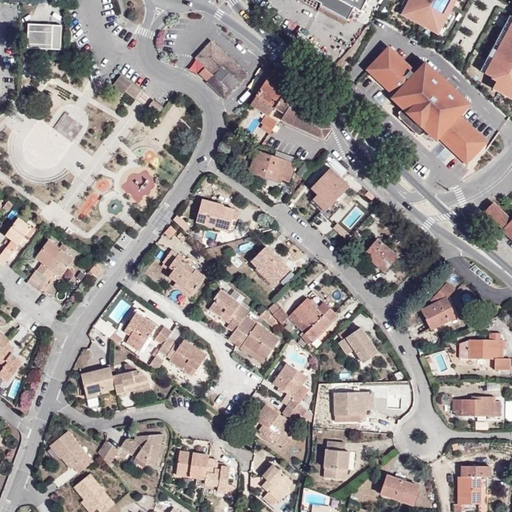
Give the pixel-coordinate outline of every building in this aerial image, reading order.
[(356,14),(363,0),(289,0),(313,13),(316,8),(343,23),(349,10),(356,14)] [(455,0),(410,0),(402,14),(437,33),(441,26),(448,13),(455,0)] [(340,28),(343,23),(316,8),(313,13),(340,28)] [(446,29),(453,15),(448,13),(441,26),(446,29)] [(485,75),(511,25),(511,17),(509,16),(479,72),(485,75)] [(511,25),(485,75),(496,81),(492,89),(511,99),(511,25)] [(59,30),(27,28),(26,52),(58,53),(59,30)] [(213,42),(197,58),(206,67),(200,73),(210,82),(209,83),(225,99),(248,75),(213,42)] [(468,105),(425,63),(422,66),(415,74),(389,47),(368,70),(395,96),(392,99),(402,108),(397,113),(397,118),(415,135),(421,135),(425,131),(435,140),(438,138),(465,164),(484,142),(457,116),(468,105)] [(250,106),(263,115),(266,116),(263,120),(260,125),(264,127),(273,132),(284,115),(286,116),(282,121),(288,126),(300,104),(296,101),(298,98),(287,90),(290,87),(273,71),(257,98),(253,102),(250,106)] [(136,99),(142,90),(121,73),(112,85),(124,94),(126,92),(136,99)] [(296,101),(300,104),(288,126),(323,140),(331,130),(317,115),(315,118),(302,109),(305,105),(298,98),(296,101)] [(163,107),(153,100),(148,108),(157,115),(163,107)] [(317,115),(305,105),(302,109),(315,118),(317,115)] [(273,132),(264,127),(262,130),(270,136),(273,132)] [(295,167),(256,153),(248,175),(279,186),(280,183),(288,186),(295,167)] [(342,175),(347,169),(330,154),(325,160),(342,175)] [(348,187),(342,181),(337,186),(325,174),(310,189),(317,196),(312,200),(322,210),(336,197),(338,199),(349,188),(348,187)] [(342,181),(348,187),(353,182),(345,174),(340,179),(342,181)] [(322,210),(312,200),(310,202),(328,220),(339,208),(334,203),(338,199),(336,197),(322,210)] [(202,199),(197,221),(225,228),(226,220),(231,221),(233,221),(235,219),(237,217),(237,216),(237,213),(236,210),(234,208),(231,206),(202,199)] [(511,216),(492,199),(484,207),(501,223),(499,225),(511,237),(511,216)] [(8,213),(12,207),(7,203),(3,209),(8,213)] [(348,217),(355,221),(361,211),(355,207),(348,217)] [(177,214),(173,219),(182,228),(186,224),(177,214)] [(24,234),(29,227),(17,218),(4,234),(16,244),(24,234)] [(336,224),(333,228),(348,240),(352,235),(337,223),(336,224)] [(166,241),(173,232),(165,226),(159,235),(166,241)] [(28,237),(33,230),(29,227),(24,234),(28,237)] [(16,244),(4,234),(0,239),(0,245),(2,248),(9,253),(16,244)] [(181,244),(184,240),(179,235),(175,238),(181,244)] [(44,268),(59,250),(46,240),(32,258),(39,263),(44,268)] [(396,260),(377,242),(365,254),(374,264),(372,266),(382,275),(396,260)] [(0,264),(9,253),(2,248),(0,250),(0,264)] [(57,278),(71,259),(59,250),(44,268),(50,272),(57,278)] [(288,271),(263,250),(249,267),(273,289),(288,271)] [(189,274),(181,267),(185,261),(170,251),(160,265),(171,272),(167,278),(174,283),(181,288),(185,283),(194,289),(202,277),(192,270),(189,274)] [(38,276),(44,268),(39,263),(32,272),(38,276)] [(95,279),(102,271),(94,264),(88,272),(95,279)] [(44,280),(50,272),(44,268),(38,276),(44,280)] [(30,287),(38,276),(32,272),(31,271),(23,282),(30,287)] [(37,292),(45,281),(44,280),(38,276),(30,287),(37,292)] [(194,289),(185,283),(181,288),(174,283),(173,285),(189,297),(194,289)] [(454,321),(448,308),(458,299),(447,288),(433,301),(435,306),(419,314),(428,334),(454,321)] [(227,297),(217,290),(209,302),(212,303),(207,311),(228,325),(225,328),(231,333),(243,316),(247,311),(238,304),(227,297)] [(242,299),(231,291),(227,297),(238,304),(242,299)] [(303,311),(311,302),(308,298),(299,308),(303,311)] [(311,345),(339,316),(325,303),(319,309),(311,302),(303,311),(299,308),(289,318),(307,336),(305,338),(311,345)] [(275,318),(280,313),(274,308),(271,311),(269,313),(275,318)] [(125,316),(119,323),(126,328),(121,336),(134,345),(148,325),(126,310),(123,315),(125,316)] [(269,315),(263,310),(257,317),(263,322),(269,315)] [(283,326),(289,318),(281,311),(280,313),(275,318),(283,326)] [(278,324),(269,315),(263,322),(272,330),(278,324)] [(263,363),(278,341),(243,316),(231,333),(225,341),(234,346),(235,344),(239,339),(244,342),(240,347),(263,363)] [(126,328),(119,323),(116,328),(123,333),(126,328)] [(164,336),(167,331),(159,325),(148,339),(157,345),(164,336)] [(350,336),(344,327),(337,334),(342,341),(350,336)] [(337,345),(345,357),(351,352),(361,366),(376,356),(359,330),(350,336),(342,341),(337,345)] [(104,346),(108,342),(96,331),(92,336),(104,346)] [(0,335),(0,350),(7,342),(9,339),(3,334),(1,336),(0,335)] [(498,352),(498,342),(488,334),(487,341),(457,346),(456,361),(474,362),(491,362),(491,369),(491,373),(507,373),(507,361),(500,361),(501,352),(498,352)] [(162,353),(170,341),(164,336),(157,345),(155,348),(162,353)] [(201,355),(178,339),(171,349),(166,356),(164,359),(187,376),(201,355)] [(240,347),(244,342),(239,339),(235,344),(240,347)] [(0,377),(7,383),(23,362),(12,353),(15,348),(7,342),(0,350),(0,377)] [(171,349),(166,346),(162,353),(166,356),(171,349)] [(263,363),(240,347),(238,350),(261,366),(263,363)] [(159,358),(152,353),(145,363),(152,368),(159,358)] [(154,393),(151,380),(131,366),(122,368),(124,378),(114,380),(111,381),(113,388),(115,397),(136,393),(137,397),(154,393)] [(79,379),(109,372),(108,368),(78,374),(79,379)] [(309,392),(315,384),(293,368),(278,390),(284,394),(288,397),(299,405),(309,392)] [(111,381),(109,372),(79,379),(84,402),(95,399),(95,397),(100,396),(99,391),(113,388),(111,381)] [(372,411),(372,393),(355,393),(355,389),(334,389),(334,393),(332,393),(332,416),(359,416),(364,416),(372,411)] [(305,408),(314,395),(309,392),(299,405),(305,408)] [(499,419),(499,402),(493,402),(493,398),(470,397),(470,401),(452,401),(451,414),(454,414),(454,418),(475,419),(484,419),(499,419)] [(309,415),(296,406),(292,413),(305,422),(309,415)] [(280,436),(289,425),(263,407),(253,421),(261,426),(256,432),(272,443),(277,436),(280,436)] [(305,422),(292,413),(288,419),(305,431),(309,425),(305,422)] [(279,448),(290,433),(286,429),(280,436),(277,436),(272,443),(279,448)] [(91,464),(66,434),(47,448),(58,461),(59,460),(62,458),(71,469),(76,476),(91,464)] [(161,448),(164,439),(142,439),(137,446),(132,443),(127,442),(121,450),(145,468),(154,470),(156,463),(161,448)] [(119,452),(104,442),(105,444),(101,449),(115,459),(119,452)] [(342,445),(325,443),(322,481),(343,483),(346,454),(341,454),(342,445)] [(161,464),(165,450),(161,448),(156,463),(161,464)] [(115,459),(101,449),(98,455),(99,458),(108,469),(115,459)] [(208,461),(209,457),(178,452),(176,469),(198,473),(200,464),(207,466),(208,461)] [(71,469),(62,458),(59,460),(67,471),(71,469)] [(145,468),(136,461),(133,464),(142,471),(145,468)] [(226,485),(228,470),(216,468),(217,462),(208,461),(207,466),(206,474),(204,485),(215,487),(214,492),(214,493),(224,495),(225,494),(226,485)] [(206,474),(207,466),(200,464),(198,473),(206,474)] [(291,486),(272,467),(260,480),(260,486),(274,500),(276,502),(278,504),(287,495),(285,492),(291,486)] [(490,480),(490,469),(459,469),(459,481),(456,481),(456,508),(451,508),(451,511),(461,511),(461,506),(478,506),(478,480),(490,480)] [(104,511),(113,505),(89,475),(72,489),(90,511),(92,511),(95,510),(96,511),(104,511)] [(419,493),(388,481),(381,498),(412,509),(419,493)] [(274,500),(267,494),(263,498),(272,507),(276,502),(274,500)] [(90,511),(82,501),(79,504),(84,511),(90,511)]
